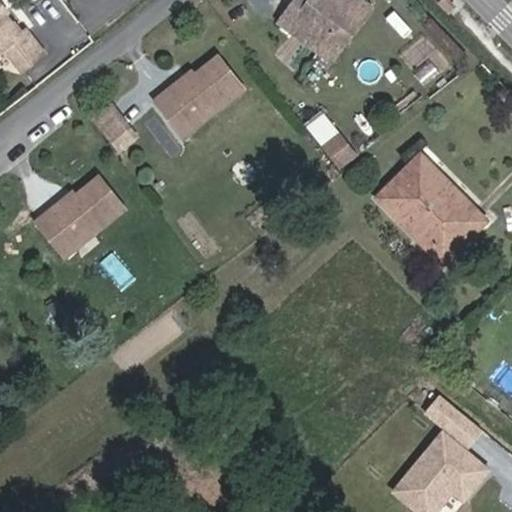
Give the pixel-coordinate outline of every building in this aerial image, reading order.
[(343,45),(371,8),(360,0),(310,0),(307,4),(302,10),(294,3),(280,21),(318,51),(330,36),(343,45)] [(307,4),(301,0),(296,0),(294,3),(302,10),(307,4)] [(456,6),(449,0),(441,0),(438,4),(449,14),(456,6)] [(12,25),(4,15),(1,18),(0,16),(0,51),(4,49),(22,71),(45,54),(27,30),(23,33),(17,26),(12,25)] [(331,61),(343,45),(330,36),(318,51),(331,61)] [(196,126),(244,89),(219,57),(196,76),(189,80),(186,75),(155,100),(172,123),(186,113),(196,126)] [(196,76),(192,71),(186,75),(189,80),(196,76)] [(129,126),(112,105),(108,108),(125,129),(129,126)] [(125,129),(108,108),(95,118),(112,140),(125,130),(129,126),(125,129)] [(183,137),(196,126),(186,113),(172,123),(183,137)] [(354,154),(339,136),(326,147),(340,165),(354,154)] [(446,179),(421,154),(416,159),(441,184),(446,179)] [(487,220),(446,179),(441,184),(416,159),(377,198),(443,265),(487,220)] [(78,247),(125,209),(100,178),(76,197),(70,202),(66,197),(36,222),(54,245),(67,235),(78,247)] [(76,197),(73,192),(66,197),(70,202),(76,197)] [(78,247),(67,235),(54,245),(65,258),(78,247)] [(467,445),(480,427),(435,393),(421,411),(467,445)] [(438,426),(386,489),(413,511),(436,511),(452,493),(462,501),(489,468),(438,426)]
